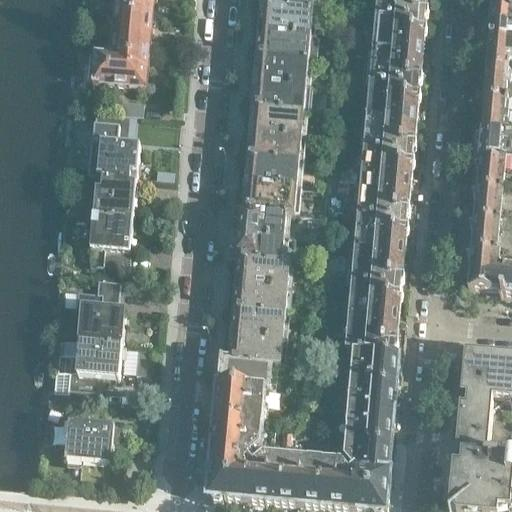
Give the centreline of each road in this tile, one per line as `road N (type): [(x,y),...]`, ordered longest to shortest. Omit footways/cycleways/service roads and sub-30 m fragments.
road 1 (residential): [(222,0),(175,511)]
road 2 (residential): [(469,0),(432,326)]
